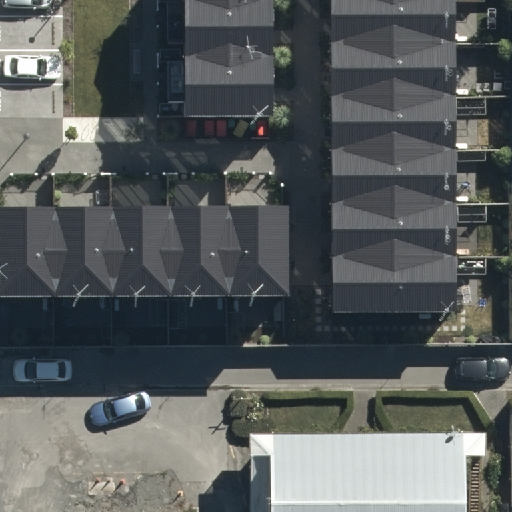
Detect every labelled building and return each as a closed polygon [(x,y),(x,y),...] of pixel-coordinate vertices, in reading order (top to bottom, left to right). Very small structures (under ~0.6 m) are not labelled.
[(268,117),(266,0),(184,0),(186,118),(268,117)] [(453,305),(451,0),(334,0),(336,306),(453,305)] [(0,201),(0,302),(288,299),(286,197),(0,201)] [(463,511),(463,432),(267,434),(268,511),(463,511)] [(61,485),(61,511),(202,511),(202,500),(145,500),(145,485),(61,485)]
